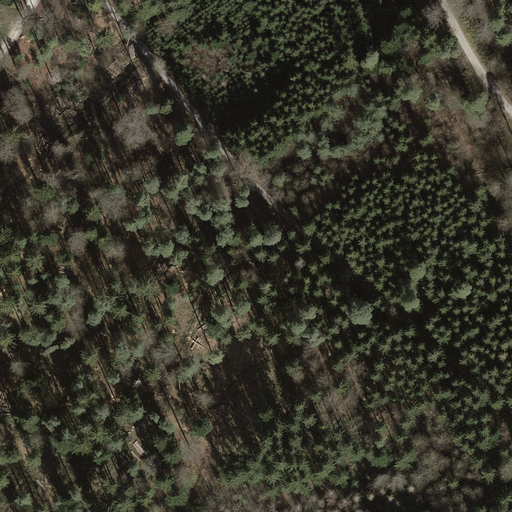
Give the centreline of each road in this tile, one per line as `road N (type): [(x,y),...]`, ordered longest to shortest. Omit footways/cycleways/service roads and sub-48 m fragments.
road 1 (track): [(103,0),(258,189),(511,409)]
road 2 (track): [(441,0),(511,113)]
